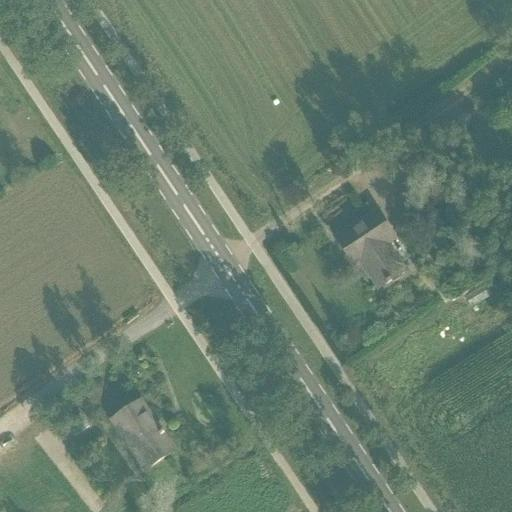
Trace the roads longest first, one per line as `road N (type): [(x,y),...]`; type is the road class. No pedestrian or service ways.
road 1 (secondary): [(387,511),(44,0)]
road 2 (track): [(511,57),(163,310)]
